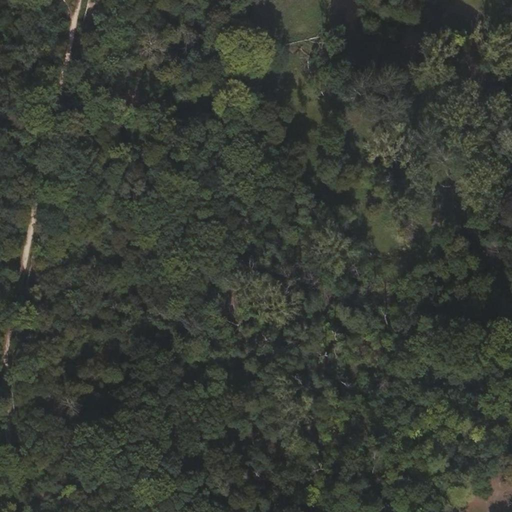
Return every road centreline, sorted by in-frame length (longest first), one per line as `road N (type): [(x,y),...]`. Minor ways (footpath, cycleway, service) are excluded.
road 1 (track): [(248,0),(217,47),(229,176),(201,293),(184,511)]
road 2 (track): [(83,0),(3,368),(13,511)]
road 3 (track): [(511,239),(362,511)]
